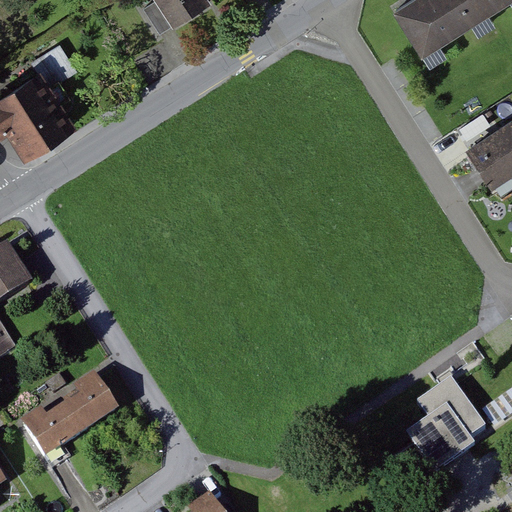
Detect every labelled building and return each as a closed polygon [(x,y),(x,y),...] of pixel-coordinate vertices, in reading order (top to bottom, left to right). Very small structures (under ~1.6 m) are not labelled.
[(213,5),(210,0),(158,0),(160,2),(147,10),(163,35),(213,5)] [(511,0),(422,0),(401,14),(430,60),(511,8),(511,0)] [(75,129),(41,74),(0,99),(0,115),(27,159),(75,129)] [(511,186),(511,128),(470,156),(497,196),(511,186)] [(18,250),(0,261),(0,316),(42,291),(18,250)] [(50,412),(25,428),(49,465),(127,417),(103,379),(81,393),(86,401),(56,420),(50,412)] [(492,432),(457,384),(424,408),(436,425),(413,442),(442,480),(481,452),(476,444),(492,432)] [(0,508),(2,507),(0,503),(0,496),(15,486),(0,462),(0,508)] [(223,511),(217,503),(204,511),(223,511)]
